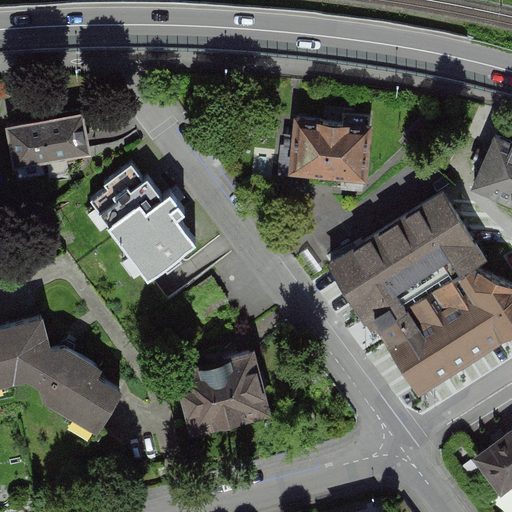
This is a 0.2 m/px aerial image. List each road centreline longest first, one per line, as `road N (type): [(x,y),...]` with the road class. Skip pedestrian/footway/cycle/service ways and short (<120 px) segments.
road 1 (primary): [(511,72),(398,47),(247,30),(0,29)]
road 2 (residential): [(113,59),(399,443)]
road 3 (residential): [(161,511),(371,458),(399,443)]
road 4 (residential): [(399,443),(511,370)]
